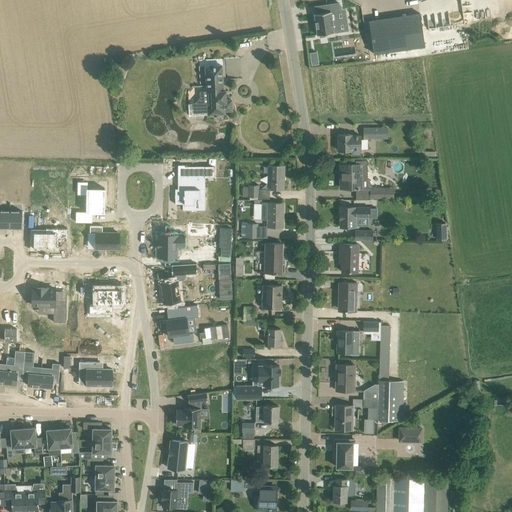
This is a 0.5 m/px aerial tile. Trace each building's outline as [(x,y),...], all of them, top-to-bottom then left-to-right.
[(327,12),(315,14),(317,34),(320,34),(320,36),(326,36),(326,33),(338,31),(335,10),(339,10),(338,3),(326,5),(327,12)] [(425,46),(420,13),(369,21),(373,53),(425,46)] [(310,53),(312,65),(319,64),(317,52),(310,53)] [(205,60),(199,60),(200,83),(206,83),(206,91),(207,91),(207,103),(202,103),(200,105),(201,110),(203,112),(208,111),(208,114),(210,114),(211,115),(212,115),(212,116),(213,116),(214,116),(215,117),(216,117),(217,117),(218,116),(219,116),(220,116),(220,115),(221,115),(222,114),(224,113),(224,111),(232,110),(231,100),(226,100),(226,97),(225,90),(223,90),(222,80),(225,80),(224,64),(216,65),(215,59),(205,60)] [(363,128),(363,139),(376,138),(376,127),(363,128)] [(351,134),(338,134),(338,143),(336,143),(336,148),(338,148),(338,150),(352,150),(352,156),(360,156),(360,135),(351,135),(351,134)] [(340,164),(340,177),(342,177),(342,188),(357,188),(357,190),(370,189),(370,199),(392,199),(392,190),(386,190),(386,188),(371,188),(371,186),(371,184),(368,180),(367,179),(367,161),(354,161),(354,164),(340,164)] [(284,181),(283,181),(283,177),(284,177),(284,165),(269,165),(268,189),(284,189),(284,181)] [(175,188),(175,204),(184,204),(184,208),(184,211),(185,211),(185,209),(185,208),(194,208),(194,202),(204,202),(204,188),(200,188),(199,176),(204,176),(214,176),(214,166),(179,166),(179,176),(187,176),(187,188),(178,188),(175,188)] [(247,198),(258,198),(258,185),(248,185),(247,198)] [(76,211),(76,222),(92,222),(92,212),(105,212),(105,188),(104,188),(104,189),(87,189),(87,188),(86,194),(86,212),(76,211)] [(283,203),(262,202),(261,219),(267,219),(267,227),(283,227),(283,218),(282,218),(282,215),(283,215),(283,203)] [(354,206),(340,206),(340,227),(358,227),(358,217),(369,216),(370,207),(354,207),(354,206)] [(0,210),(0,227),(9,228),(10,210),(0,210)] [(10,210),(9,228),(22,228),(22,211),(10,210)] [(246,222),(242,222),(241,238),(257,238),(257,223),(246,223),(246,222)] [(441,230),(436,230),(436,239),(446,239),(446,223),(441,223),(441,230)] [(156,242),(156,246),(157,246),(157,257),(175,257),(175,246),(194,247),(194,237),(212,237),(212,224),(186,224),(186,237),(175,236),(176,235),(158,235),(157,242),(156,242)] [(96,248),(118,248),(119,232),(102,232),(102,226),(90,225),(90,233),(96,233),(96,248)] [(33,231),(32,247),(56,248),(56,238),(67,239),(67,228),(45,227),(45,231),(33,231)] [(355,239),(372,240),(373,230),(355,230),(355,239)] [(264,272),(282,273),(283,243),(265,243),(264,272)] [(342,271),(357,272),(358,252),(363,252),(363,245),(358,245),(358,244),(340,243),(340,257),(342,257),(342,271)] [(174,278),(161,280),(164,303),(181,301),(178,280),(186,279),(185,273),(197,272),(196,263),(171,264),(172,274),(174,274),(174,278)] [(224,266),(212,268),(216,298),(228,296),(224,266)] [(342,296),(341,310),(345,310),(345,311),(347,311),(347,310),(356,311),(356,293),(362,293),(363,284),(357,284),(357,282),(339,282),(339,296),(342,296)] [(265,307),(281,307),(281,296),(280,295),(280,292),(281,292),(281,285),(263,285),(263,293),(266,294),(265,307)] [(33,288),(32,305),(52,305),(53,305),(53,322),(66,322),(66,317),(66,300),(54,300),(55,288),(48,288),(48,287),(34,287),(34,288),(33,288)] [(90,302),(89,313),(112,314),(112,303),(121,303),(121,288),(98,288),(97,302),(90,302)] [(0,321),(8,321),(8,302),(7,301),(6,301),(4,300),(1,300),(0,300),(0,321)] [(8,302),(8,321),(19,322),(19,332),(26,332),(26,313),(20,313),(20,302),(8,302)] [(168,319),(166,320),(168,336),(173,336),(173,343),(194,340),(193,332),(188,333),(186,318),(194,317),(199,316),(197,304),(179,307),(180,318),(168,319)] [(243,307),(243,319),(255,319),(255,307),(243,307)] [(87,318),(87,329),(94,329),(94,347),(118,347),(118,330),(107,330),(107,327),(109,327),(109,319),(87,318)] [(361,330),(379,331),(379,322),(361,322),(361,330)] [(204,332),(198,333),(199,338),(205,337),(205,338),(210,337),(210,339),(228,337),(226,324),(204,328),(204,332)] [(269,335),(268,344),(280,344),(280,328),(264,328),(264,335),(269,335)] [(337,352),(350,353),(350,356),(359,356),(359,331),(353,331),(338,330),(337,341),(339,341),(339,352),(337,352)] [(242,349),(242,358),(254,358),(254,349),(242,349)] [(14,364),(6,363),(4,383),(16,384),(16,379),(22,379),(25,351),(15,350),(14,364)] [(28,385),(40,386),(41,367),(33,366),(33,365),(34,352),(25,351),(22,379),(28,380),(28,385)] [(190,361),(172,363),(174,381),(201,377),(199,361),(204,360),(203,352),(189,354),(190,361)] [(52,367),(41,367),(40,386),(51,387),(52,382),(53,382),(58,382),(60,363),(59,363),(52,362),(52,363),(52,367)] [(100,362),(80,362),(79,372),(87,372),(87,385),(112,385),(112,369),(100,369),(100,362)] [(254,364),(254,375),(258,375),(258,383),(263,383),(263,384),(268,384),(268,386),(276,386),(276,384),(278,384),(279,373),(280,373),(280,367),(279,367),(279,365),(263,364),(263,365),(254,364)] [(336,390),(354,391),(355,365),(337,364),(336,390)] [(379,379),(389,379),(389,370),(380,370),(379,379)] [(377,419),(377,420),(378,420),(381,420),(387,420),(390,420),(398,421),(401,421),(402,421),(403,394),(403,390),(404,381),(393,381),(379,380),(378,391),(378,399),(377,419)] [(261,385),(237,385),(237,399),(261,399),(261,385)] [(364,390),(363,399),(378,399),(378,391),(364,390)] [(176,414),(176,424),(184,424),(184,426),(200,427),(200,408),(202,408),(202,401),(208,400),(206,392),(188,394),(189,403),(190,403),(190,407),(184,407),(184,410),(178,409),(178,414),(176,414)] [(363,406),(363,407),(367,407),(368,407),(367,418),(367,419),(364,418),(364,432),(374,433),(374,420),(374,419),(377,419),(378,399),(363,399),(363,406)] [(255,413),(255,421),(264,421),(278,422),(278,405),(265,405),(264,406),(256,406),(255,413)] [(335,429),(352,429),(353,405),(336,405),(337,405),(336,420),(335,420),(335,429)] [(111,440),(111,428),(100,428),(100,422),(83,421),(83,428),(93,429),(93,440),(111,440)] [(241,433),(254,433),(254,423),(241,423),(241,433)] [(422,427),(399,426),(399,441),(422,441),(422,427)] [(35,427),(23,428),(24,446),(34,445),(35,453),(43,453),(42,437),(36,437),(35,427)] [(71,427),(59,428),(60,446),(72,445),(72,452),(79,452),(79,451),(78,440),(72,440),(71,427)] [(24,446),(23,428),(11,429),(12,439),(6,439),(6,447),(7,457),(13,457),(12,447),(24,446)] [(60,446),(59,428),(47,429),(49,454),(61,453),(60,446)] [(187,442),(170,439),(167,467),(184,469),(187,442)] [(232,445),(241,445),(241,450),(254,450),(254,439),(232,439),(232,445)] [(337,467),(347,467),(352,467),(352,439),(335,439),(334,454),(337,454),(337,467)] [(93,451),(79,451),(79,452),(79,458),(87,458),(100,458),(100,452),(111,452),(111,440),(93,440),(93,451)] [(264,465),(276,466),(277,456),(274,456),(275,451),(277,451),(277,445),(264,444),(264,445),(256,445),(256,453),(264,454),(264,465)] [(52,455),(43,456),(44,466),(53,465),(52,455)] [(87,458),(87,465),(96,465),(96,476),(114,477),(114,464),(103,464),(103,458),(100,458),(87,458)] [(114,489),(114,477),(96,476),(96,494),(97,494),(103,494),(104,488),(114,489)] [(376,511),(447,511),(448,478),(377,476),(376,511)] [(71,484),(67,484),(67,493),(59,493),(59,502),(51,502),(51,511),(72,511),(72,499),(72,491),(80,491),(80,477),(71,477),(71,484)] [(346,478),(336,478),(336,485),(334,485),(333,501),(346,501),(346,496),(352,497),(355,494),(355,482),(353,480),(346,480),(346,478)] [(199,479),(198,493),(203,494),(211,494),(212,479),(199,479)] [(245,480),(230,480),(229,492),(243,492),(243,489),(245,489),(245,487),(257,487),(257,479),(245,479),(245,480)] [(162,490),(161,500),(163,500),(162,506),(176,507),(176,506),(178,506),(179,490),(192,491),(193,481),(174,482),(173,489),(163,488),(163,490),(162,490)] [(4,483),(5,501),(11,501),(11,511),(25,511),(25,492),(19,492),(15,483),(4,483)] [(31,491),(25,492),(25,511),(38,511),(38,499),(45,499),(44,483),(33,483),(31,491)] [(258,508),(275,508),(275,497),(273,497),(273,494),(275,494),(275,487),(259,486),(258,508)] [(119,509),(119,504),(117,503),(117,500),(107,500),(107,494),(103,494),(97,494),(96,511),(116,511),(117,510),(119,509)] [(366,500),(351,500),(351,509),(366,510),(366,500)]
